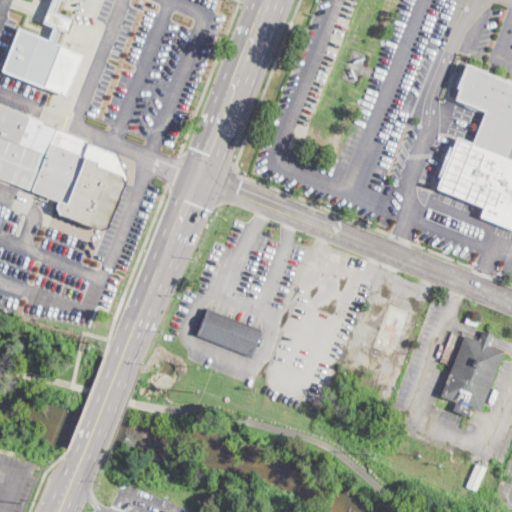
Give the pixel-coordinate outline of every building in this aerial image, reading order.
[(66,0),(66,1),(63,0),(59,0),(57,6),(55,12),(48,10),(50,4),(51,0),(66,0)] [(53,28),(43,24),(48,10),(55,12),(73,19),(68,32),(67,33),(65,32),(60,30),(53,28)] [(53,28),(60,30),(55,43),(60,45),(80,54),(83,55),(67,95),(59,93),(44,87),(2,71),(18,29),(37,36),(48,41),(53,28)] [(511,229),(480,217),(483,207),(436,188),(437,187),(438,184),(439,183),(441,177),(443,171),(445,166),(448,160),(450,154),(452,149),(456,138),(457,137),(473,144),(486,110),(456,98),(461,87),(457,85),(464,63),(511,82),(511,142),(506,157),(511,159),(511,229)] [(32,191),(0,178),(0,105),(43,122),(43,124),(56,129),(32,191)] [(56,129),(90,143),(116,153),(127,179),(126,182),(125,184),(115,210),(108,227),(100,231),(60,215),(56,207),(58,202),(48,197),(32,191),(56,129)] [(261,332),(251,357),(197,335),(207,310),(261,332)] [(494,336),(490,344),(490,345),(505,350),(481,410),(480,412),(473,409),(472,409),(469,416),(453,410),(454,407),(440,402),(442,397),(439,396),(453,362),(454,359),(464,334),(479,340),(479,339),(483,331),(494,335),(494,336)]
